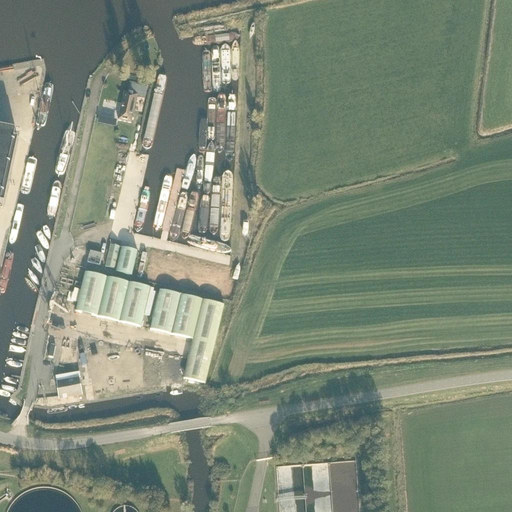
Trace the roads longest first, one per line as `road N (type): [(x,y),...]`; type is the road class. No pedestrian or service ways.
road 1 (tertiary): [(511,375),(209,423)]
road 2 (tertiary): [(15,442),(67,444),(209,423)]
